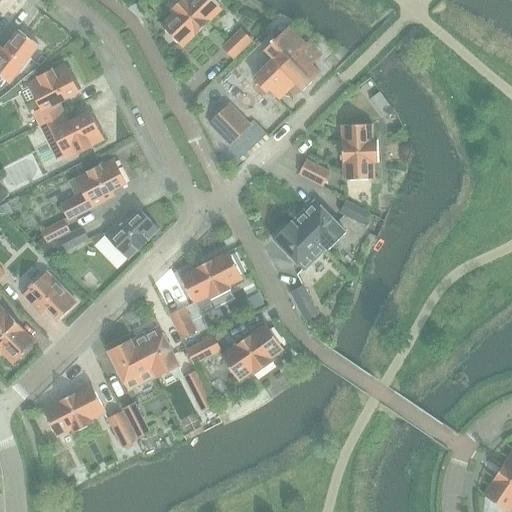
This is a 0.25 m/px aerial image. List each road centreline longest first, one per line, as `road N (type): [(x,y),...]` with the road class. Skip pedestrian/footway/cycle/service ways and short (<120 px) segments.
road 1 (residential): [(0,406),(186,227),(196,201)]
road 2 (residential): [(196,201),(116,43),(67,0)]
road 3 (residential): [(225,196),(306,342)]
road 4 (residential): [(225,196),(341,79)]
road 5 (residential): [(451,511),(449,479),(462,449),(511,413)]
